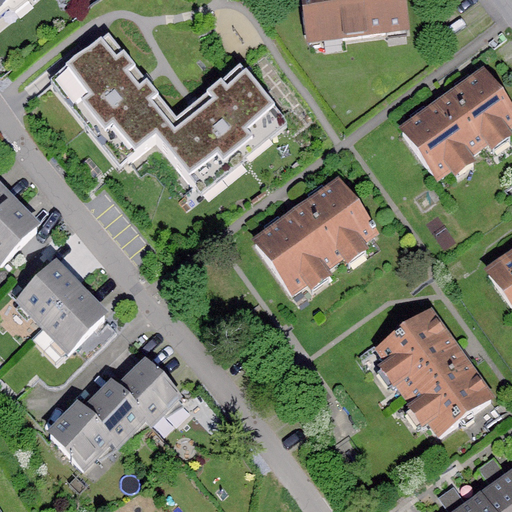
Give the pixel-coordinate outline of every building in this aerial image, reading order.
[(0,0),(0,19),(7,13),(7,9),(6,7),(14,0),(0,0)] [(303,0),(309,39),(340,35),(341,41),(388,35),(387,29),(406,26),(402,0),(303,0)] [(109,41),(59,81),(128,166),(156,144),(155,143),(177,125),(176,124),(109,41)] [(156,144),(195,191),(280,122),(240,73),(176,124),(177,125),(155,143),(156,144)] [(511,116),(484,78),(403,136),(437,183),(511,129),(511,116)] [(339,188),(256,247),(292,298),(375,238),(373,236),(376,234),(373,230),(371,232),(339,188)] [(0,196),(0,219),(12,208),(0,196)] [(12,208),(0,219),(0,267),(1,268),(37,233),(12,208)] [(511,261),(489,278),(511,309),(511,261)] [(20,306),(44,331),(80,296),(55,271),(20,306)] [(80,296),(44,331),(33,343),(56,366),(67,354),(69,356),(105,321),(80,296)] [(430,318),(380,354),(401,385),(396,388),(414,413),(419,409),(441,440),(491,404),(430,318)] [(147,369),(118,397),(145,424),(150,430),(179,402),(147,369)] [(145,424),(118,397),(113,391),(85,418),(111,445),(117,451),(145,424)] [(15,405),(9,410),(17,418),(23,413),(15,405)] [(111,445),(85,418),(79,412),(51,440),(83,473),(111,445)] [(328,455),(345,479),(360,468),(343,444),(328,455)] [(494,463),(487,468),(502,487),(508,483),(494,463)] [(480,473),(494,493),(502,487),(487,468),(480,473)] [(502,487),(511,501),(511,480),(508,483),(502,487)] [(482,502),(488,511),(511,511),(511,501),(502,487),(494,493),(482,502)] [(454,491),(447,496),(458,511),(467,511),(468,511),(454,491)] [(440,501),(447,511),(458,511),(447,496),(440,501)] [(467,511),(488,511),(482,502),(468,511),(467,511)]
